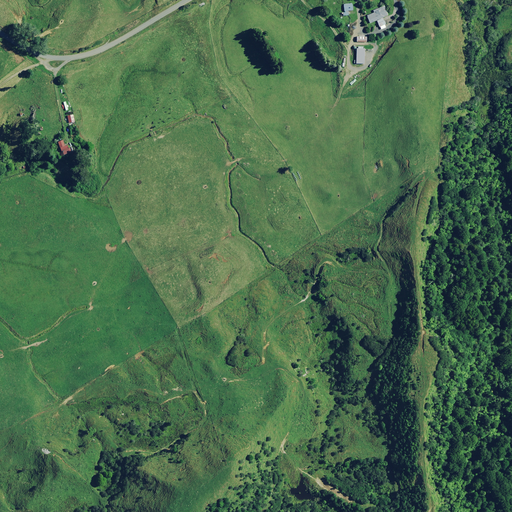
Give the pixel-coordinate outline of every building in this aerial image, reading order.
[(343,4),(344,11),(344,12),(343,12),(343,16),(348,15),(348,10),(352,10),(352,3),(343,4)] [(384,17),(384,16),(388,15),(384,6),(373,10),(374,12),(366,15),(369,23),(384,17)] [(386,27),(383,18),(376,21),(379,27),(380,26),(381,29),(386,27)] [(356,48),(356,60),(354,60),(354,63),(356,63),(363,64),(364,49),(362,49),(362,47),(358,47),(358,48),(356,48)] [(64,145),(62,140),(57,142),(61,153),(62,152),(63,155),(71,152),(69,147),(68,148),(66,144),(64,145)]
